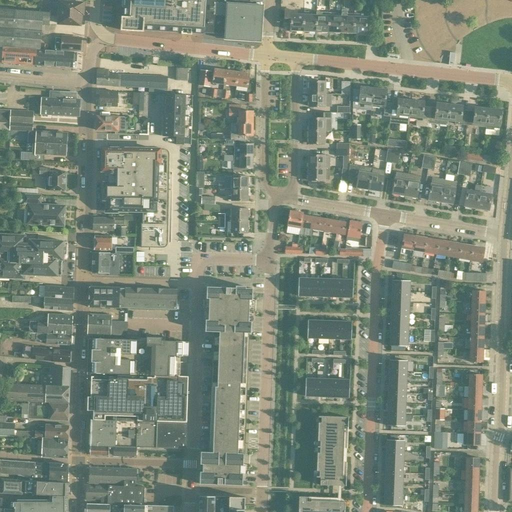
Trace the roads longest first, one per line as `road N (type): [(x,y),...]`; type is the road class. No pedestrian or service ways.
road 1 (residential): [(366,511),(377,215)]
road 2 (tertiary): [(492,511),(503,236)]
road 3 (residential): [(259,511),(268,260)]
road 4 (residential): [(81,281),(75,511)]
road 5 (residential): [(190,511),(196,285)]
road 6 (residential): [(86,82),(81,281)]
road 7 (residential): [(100,35),(267,56)]
road 8 (residential): [(276,197),(292,184),(294,58)]
road 9 (residential): [(267,56),(264,183),(276,197)]
road 10 (residential): [(503,236),(377,215)]
